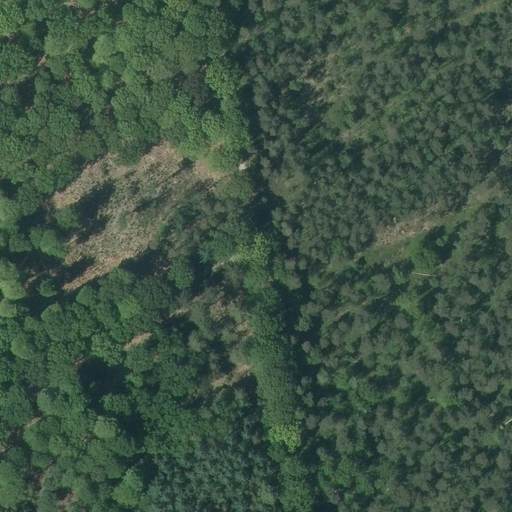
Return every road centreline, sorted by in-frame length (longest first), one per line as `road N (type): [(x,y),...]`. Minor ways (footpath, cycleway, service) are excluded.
road 1 (track): [(300,511),(212,0)]
road 2 (track): [(257,250),(0,372)]
